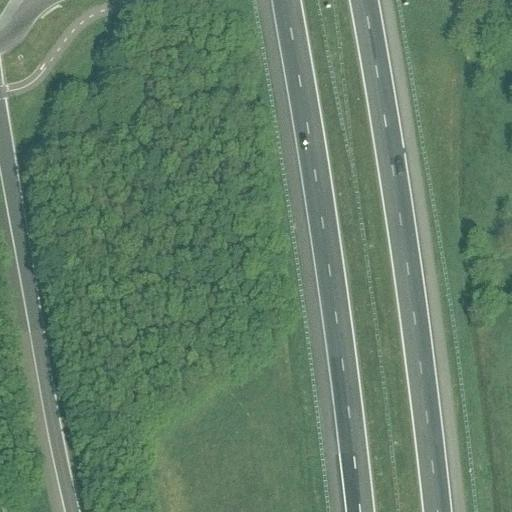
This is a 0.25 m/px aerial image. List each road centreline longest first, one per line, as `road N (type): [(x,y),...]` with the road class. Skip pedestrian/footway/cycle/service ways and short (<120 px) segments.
road 1 (motorway): [(285,0),(358,511)]
road 2 (motorway): [(436,511),(363,0)]
road 3 (motorway): [(0,126),(71,511)]
